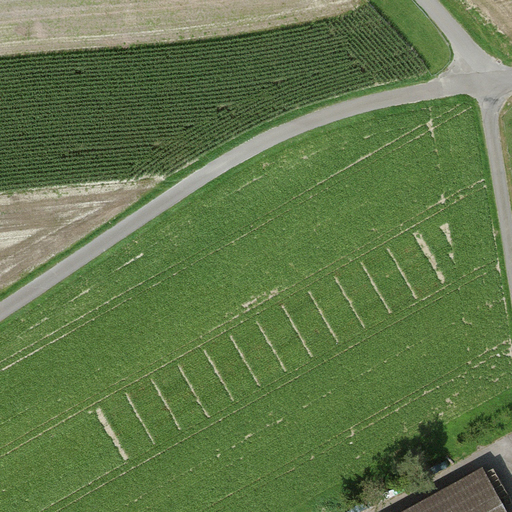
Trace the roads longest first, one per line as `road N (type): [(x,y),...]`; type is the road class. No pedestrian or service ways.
road 1 (track): [(494,82),(371,104),(296,129),(0,318)]
road 2 (track): [(494,82),(511,214)]
